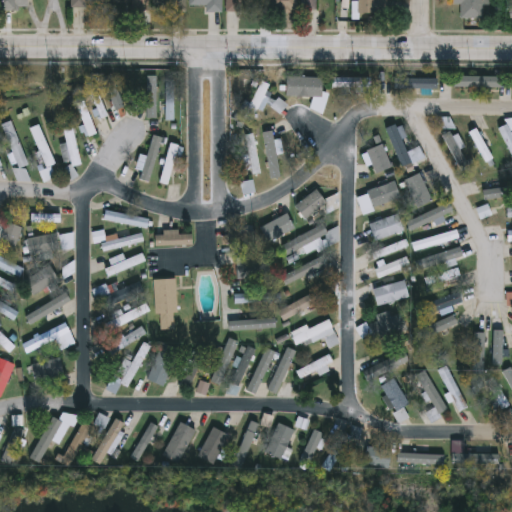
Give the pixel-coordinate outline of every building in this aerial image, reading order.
[(1,10),(1,0),(27,0),(27,10),(1,10)] [(72,0),(73,8),(106,8),(105,0),(72,0)] [(149,0),(149,9),(131,9),(131,3),(114,3),(114,0),(149,0)] [(184,0),(184,9),(154,9),(154,0),(184,0)] [(205,5),(189,5),(189,0),(221,0),(221,12),(205,12),(205,5)] [(226,11),(226,0),(257,0),(257,11),(226,11)] [(268,11),(268,0),(297,0),(297,11),(268,11)] [(302,10),(302,0),(317,0),(317,10),(302,10)] [(358,14),(358,0),(387,0),(387,14),(358,14)] [(452,0),(485,0),(486,4),(482,4),(482,18),(460,18),(460,4),(453,4),(452,0)] [(123,106),(111,110),(101,80),(113,76),(123,106)] [(320,77),(320,96),(286,96),(286,77),(320,77)] [(329,88),(329,77),(369,77),(369,88),(329,88)] [(418,94),(418,88),(399,88),(399,78),(434,78),(434,94),(418,94)] [(163,120),(163,79),(174,79),(174,120),(163,120)] [(498,88),(457,88),(457,79),(498,79),(498,88)] [(267,85),(252,122),(242,118),(257,81),(267,85)] [(85,99),(90,126),(105,123),(101,97),(85,99)] [(74,104),(84,100),(96,133),(86,137),(74,104)] [(81,163),(72,165),(75,177),(65,180),(62,168),(70,166),(58,120),(69,118),(81,163)] [(28,164),(22,166),(28,178),(18,183),(12,169),(17,167),(0,124),(10,120),(28,164)] [(55,163),(50,165),(54,176),(42,182),(38,171),(46,167),(29,128),(38,124),(55,163)] [(511,159),(497,128),(505,124),(511,138),(511,159)] [(263,131),(273,130),(277,171),(267,172),(263,131)] [(458,170),(442,134),(450,131),(465,167),(458,170)] [(248,175),(240,135),(251,133),(258,173),(248,175)] [(161,137),(148,181),(138,178),(151,134),(161,137)] [(411,169),(399,172),(392,144),(403,141),(411,169)] [(158,182),(170,142),(180,145),(168,185),(158,182)] [(390,166),(373,174),(363,151),(380,144),(390,166)] [(430,199),(414,207),(401,180),(417,173),(430,199)] [(242,193),(239,182),(250,179),(253,190),(242,193)] [(399,197),(370,208),(364,191),(393,181),(399,197)] [(324,204),(302,217),(293,202),(315,189),(324,204)] [(446,222),(415,235),(409,219),(440,207),(446,222)] [(147,226),(103,219),(104,210),(148,217),(147,226)] [(59,213),(59,222),(29,222),(29,213),(59,213)] [(401,230),(372,240),(366,223),(395,213),(401,230)] [(288,230),(265,241),(258,225),(281,214),(288,230)] [(13,249),(0,244),(0,229),(3,220),(21,227),(13,249)] [(279,243),(321,225),(324,231),(334,227),(340,239),(324,246),(323,244),(306,252),(303,245),(284,254),(279,243)] [(94,243),(91,232),(103,229),(104,236),(116,234),(117,238),(141,232),(143,240),(101,250),(100,242),(94,243)] [(190,231),(190,245),(154,244),(154,231),(190,231)] [(27,238),(55,232),(59,249),(30,254),(27,238)] [(74,248),(60,249),(59,233),(72,232),(74,248)] [(254,241),(216,242),(216,233),(253,232),(254,241)] [(455,254),(422,261),(419,247),(452,240),(455,254)] [(407,257),(368,274),(364,266),(404,248),(407,257)] [(145,261),(109,274),(106,266),(142,253),(145,261)] [(267,277),(234,277),(234,258),(267,258),(267,277)] [(76,270),(65,277),(60,268),(71,261),(76,270)] [(307,279),(305,275),(284,284),(281,276),(314,262),(318,274),(307,279)] [(55,278),(33,293),(25,282),(47,267),(55,278)] [(458,277),(425,285),(423,275),(456,267),(458,277)] [(0,282),(0,272),(18,281),(14,289),(0,282)] [(172,278),(175,327),(156,328),(154,279),(172,278)] [(370,288),(402,280),(406,297),(374,304),(370,288)] [(96,298),(92,289),(105,284),(108,293),(96,298)] [(319,300),(281,319),(276,309),(314,290),(319,300)] [(416,305),(458,291),(461,301),(420,315),(416,305)] [(232,292),(278,292),(278,302),(232,302),(232,292)] [(58,312),(34,324),(27,308),(51,297),(58,312)] [(0,300),(17,310),(13,318),(0,310),(0,300)] [(372,340),(367,322),(401,312),(406,329),(372,340)] [(240,333),(240,315),(271,315),(271,332),(240,333)] [(289,331),(304,324),(306,328),(327,318),(338,342),(327,347),(322,335),(295,347),(289,331)] [(22,344),(65,321),(69,330),(27,353),(22,344)] [(429,358),(422,350),(451,322),(458,329),(429,358)] [(145,331),(126,345),(120,336),(138,323),(145,331)] [(7,352),(0,345),(0,331),(14,346),(7,352)] [(471,332),(484,332),(484,369),(471,369),(471,332)] [(149,345),(128,387),(113,379),(123,358),(132,362),(143,341),(149,345)] [(147,380),(159,342),(176,347),(164,385),(147,380)] [(206,350),(187,387),(178,383),(198,346),(206,350)] [(271,357),(279,359),(283,347),(292,349),(280,390),(269,387),(267,394),(261,392),(271,357)] [(236,381),(258,348),(269,355),(247,389),(236,381)] [(375,375),(370,366),(404,350),(409,360),(375,375)] [(296,371),(326,353),(333,364),(303,382),(296,371)] [(35,381),(30,366),(55,358),(60,373),(35,381)] [(3,389),(0,388),(0,362),(11,366),(3,389)] [(439,412),(414,377),(422,372),(447,406),(439,412)] [(475,402),(457,410),(445,383),(462,375),(475,402)] [(482,382),(492,376),(509,404),(499,410),(482,382)] [(406,416),(400,420),(377,386),(391,377),(408,401),(400,406),(406,416)] [(150,420),(158,424),(164,414),(170,418),(169,420),(164,417),(136,467),(126,462),(150,420)] [(92,459),(113,417),(123,422),(102,464),(92,459)] [(58,424),(35,466),(27,462),(50,420),(58,424)] [(91,426),(68,467),(58,461),(81,420),(91,426)] [(177,463),(161,455),(177,421),(193,428),(177,463)] [(245,459),(233,453),(247,422),(259,427),(245,459)] [(292,429),(280,459),(263,452),(275,422),(292,429)] [(227,436),(211,464),(195,455),(211,427),(227,436)] [(298,461),(311,429),(321,433),(308,465),(298,461)] [(322,467),(339,434),(347,438),(330,471),(322,467)] [(390,452),(385,468),(361,461),(366,444),(390,452)] [(435,464),(408,464),(408,447),(435,447),(435,464)] [(503,461),(464,461),(464,450),(503,450),(503,461)]
